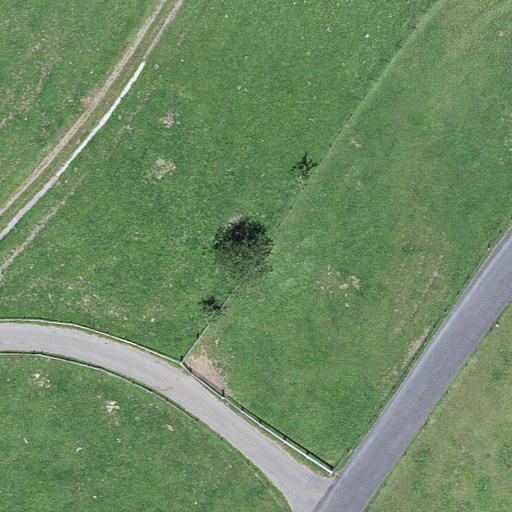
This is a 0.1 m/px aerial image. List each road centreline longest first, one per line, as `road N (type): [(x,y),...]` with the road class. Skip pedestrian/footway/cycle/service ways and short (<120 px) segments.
road 1 (track): [(0,231),(197,0)]
road 2 (unclassified): [(511,265),(342,511)]
